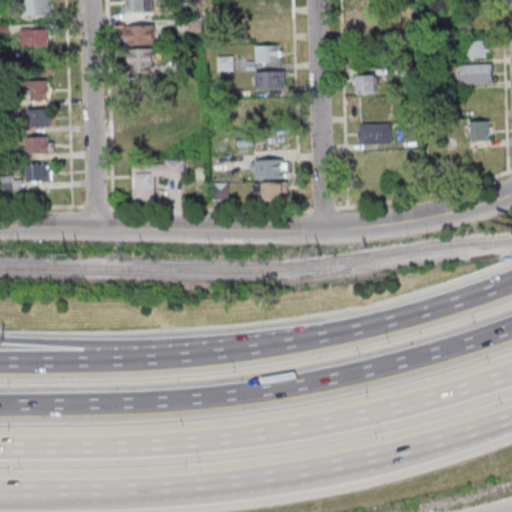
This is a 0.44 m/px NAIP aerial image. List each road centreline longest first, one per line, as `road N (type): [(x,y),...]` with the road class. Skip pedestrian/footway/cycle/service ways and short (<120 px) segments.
road 1 (motorway): [(511,323),(396,364),(282,388),(157,402),(0,403)]
road 2 (motorway): [(0,446),(250,433),(382,409),(511,369)]
road 3 (tertiary): [(511,194),(414,220),(322,230),(0,225)]
road 4 (motorway): [(118,487),(330,464),(511,412)]
road 5 (motorway): [(336,332),(80,360)]
road 6 (residential): [(322,230),(314,0)]
road 7 (residential): [(95,227),(87,0)]
road 8 (motorway): [(511,279),(336,332)]
